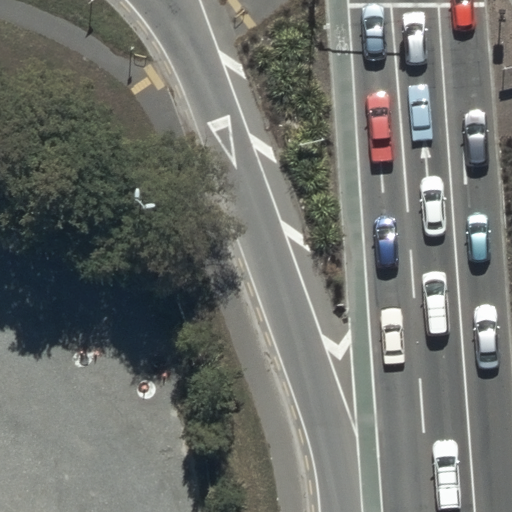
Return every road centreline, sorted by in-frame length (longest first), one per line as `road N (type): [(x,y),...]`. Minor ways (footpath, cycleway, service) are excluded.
road 1 (trunk): [(335,511),(327,420),(194,47),(168,0)]
road 2 (secondary): [(430,511),(391,0)]
